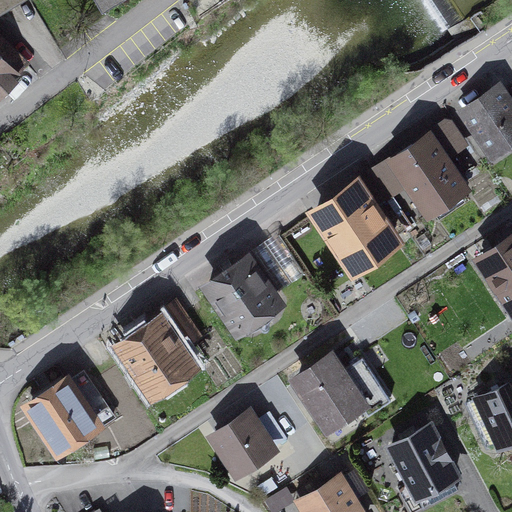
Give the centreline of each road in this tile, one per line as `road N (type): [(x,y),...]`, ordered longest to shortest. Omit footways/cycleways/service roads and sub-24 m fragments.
road 1 (residential): [(0,375),(511,39)]
road 2 (residential): [(14,482),(132,465),(511,209)]
road 3 (residential): [(0,123),(164,0)]
